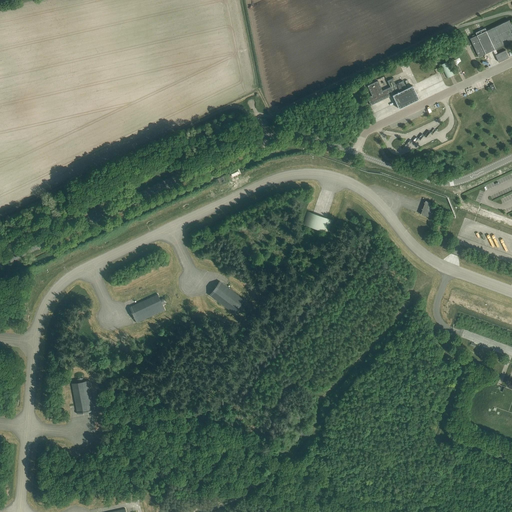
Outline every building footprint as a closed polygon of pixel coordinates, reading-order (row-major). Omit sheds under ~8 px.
[(506,50),(498,54),(496,49),(511,41),(511,25),(510,20),(487,31),(486,28),(476,33),(477,35),(470,38),(479,57),(493,51),(495,55),(496,55),(499,62),(509,57),(506,50)] [(447,78),(453,75),(457,73),(450,60),(441,65),(447,78)] [(367,98),(371,105),(392,95),(399,109),(419,99),(413,85),(407,88),(403,81),(395,84),(394,82),(393,82),(392,78),(387,81),(389,84),(390,87),(382,90),(380,84),(378,81),(367,86),(369,89),(372,95),(372,96),(367,98)] [(484,94),(489,92),(487,86),(481,89),(484,94)] [(431,202),(426,200),(421,214),(421,215),(422,214),(434,219),(438,209),(430,206),(431,202)] [(305,225),(326,232),(330,219),(327,218),(310,212),(305,225)] [(244,300),(219,281),(209,295),(234,314),(237,310),(239,312),(244,306),(241,304),(244,300)] [(129,307),(137,323),(165,310),(163,305),(166,304),(163,297),(160,298),(157,294),(129,307)] [(71,383),(77,414),(94,411),(89,380),(84,381),(83,378),(76,379),(76,382),(71,383)]
